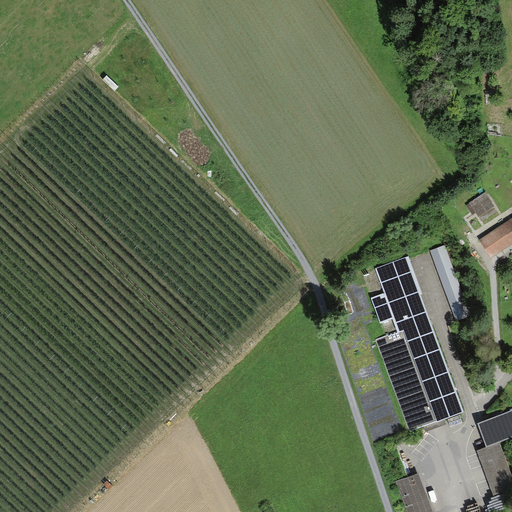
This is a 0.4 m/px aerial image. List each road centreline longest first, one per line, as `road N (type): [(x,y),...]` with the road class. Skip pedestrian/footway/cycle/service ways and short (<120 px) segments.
road 1 (track): [(127,0),(312,278),(389,511)]
road 2 (unknown): [(476,407),(413,254)]
